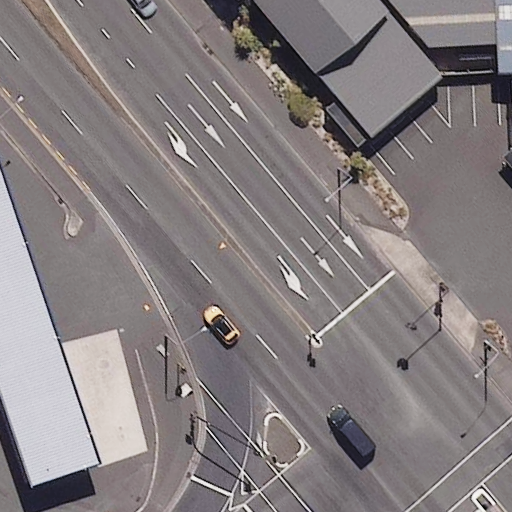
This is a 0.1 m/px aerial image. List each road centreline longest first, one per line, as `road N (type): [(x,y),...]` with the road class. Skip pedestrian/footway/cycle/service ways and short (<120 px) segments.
road 1 (secondary): [(126,0),(358,300),(438,383)]
road 2 (secondary): [(193,260),(0,34)]
road 3 (secondary): [(196,511),(222,450),(223,374),(193,260)]
road 4 (secondary): [(357,451),(193,260)]
